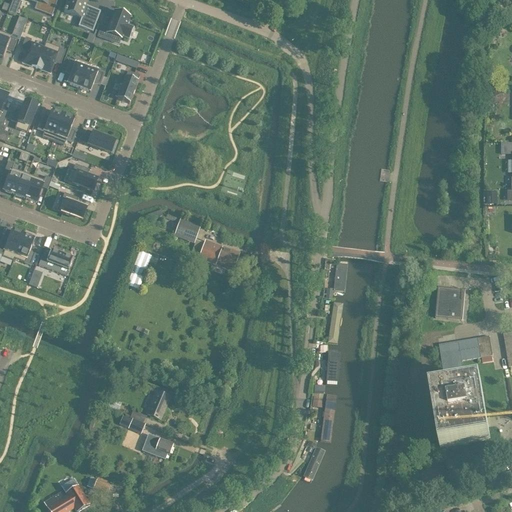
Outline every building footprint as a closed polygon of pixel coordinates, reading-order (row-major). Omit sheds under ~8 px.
[(19,0),(12,0),(8,12),(15,15),(21,1),(19,0)] [(27,0),(32,1),(32,0),(37,2),(34,9),(52,16),(57,0),(27,0)] [(65,9),(64,12),(66,13),(81,19),(78,27),(93,32),(101,11),(86,6),(88,0),(87,0),(68,0),(65,10),(65,9)] [(102,25),(98,37),(105,39),(107,33),(122,38),(122,36),(129,39),(133,27),(127,25),(130,16),(129,16),(116,11),(115,10),(108,28),(102,25)] [(16,17),(14,22),(24,26),(26,21),(16,17)] [(1,32),(0,34),(0,57),(4,58),(7,49),(13,51),(17,40),(11,37),(12,36),(1,32)] [(26,37),(21,49),(27,51),(23,63),(22,62),(22,63),(36,68),(46,43),(44,47),(31,42),(32,39),(26,37)] [(46,43),(36,68),(51,74),(51,73),(50,73),(55,61),(61,64),(66,50),(46,43)] [(70,60),(66,72),(72,74),(68,84),(79,88),(88,63),(77,59),(76,62),(70,60)] [(88,63),(79,88),(90,92),(94,82),(100,84),(103,77),(104,73),(98,71),(98,72),(87,68),(89,64),(88,63)] [(118,90),(115,96),(118,97),(117,98),(117,99),(130,104),(140,75),(128,71),(125,79),(122,78),(120,84),(123,85),(120,91),(118,90)] [(502,85),(492,87),(494,97),(504,95),(502,85)] [(0,92),(0,122),(4,124),(6,118),(8,112),(2,110),(8,95),(0,92)] [(11,120),(11,121),(17,123),(15,128),(27,133),(37,106),(25,102),(21,112),(15,110),(14,114),(11,120)] [(43,118),(38,129),(44,132),(42,137),(53,141),(63,114),(52,110),(49,120),(43,118)] [(63,114),(53,141),(64,145),(66,140),(72,142),(76,131),(71,129),(74,119),(63,114)] [(9,133),(2,130),(0,134),(0,140),(6,142),(9,133)] [(82,143),(111,153),(115,141),(87,130),(82,143)] [(511,143),(502,143),(502,154),(511,154),(511,143)] [(78,159),(80,153),(74,151),(72,157),(78,159)] [(82,161),(80,166),(89,169),(91,164),(82,161)] [(8,162),(4,173),(9,176),(4,191),(15,195),(23,173),(12,168),(14,164),(8,162)] [(71,169),(66,181),(92,191),(93,191),(93,190),(97,180),(98,179),(97,179),(87,175),(90,170),(89,169),(80,166),(75,164),(73,170),(71,169)] [(132,169),(130,175),(137,178),(139,172),(132,169)] [(23,173),(15,195),(25,199),(33,176),(23,173)] [(33,176),(25,199),(36,203),(42,188),(48,190),(49,187),(51,182),(52,179),(46,176),(44,180),(33,176)] [(51,182),(49,187),(58,190),(60,185),(51,182)] [(498,204),(497,191),(486,192),(487,205),(498,204)] [(58,210),(58,211),(59,211),(62,212),(62,213),(63,213),(72,216),(73,217),(73,216),(81,220),(82,220),(83,219),(86,209),(87,208),(86,207),(86,208),(77,204),(79,198),(64,193),(62,200),(58,210)] [(201,226),(181,219),(176,231),(196,239),(201,226)] [(3,238),(0,244),(0,253),(3,255),(2,257),(13,261),(23,234),(12,230),(8,240),(3,238)] [(23,234),(13,261),(14,261),(14,259),(31,265),(37,251),(31,248),(34,238),(23,234)] [(205,241),(199,258),(224,268),(232,271),(239,253),(231,250),(205,241)] [(129,280),(142,284),(152,249),(140,246),(134,267),(132,266),(129,280)] [(45,248),(38,266),(66,276),(73,258),(52,250),(51,250),(45,248)] [(336,264),(333,291),(344,292),(347,265),(336,264)] [(32,279),(30,284),(37,287),(39,281),(32,279)] [(465,290),(438,288),(435,318),(462,321),(465,290)] [(343,304),(333,303),(327,343),(337,344),(343,304)] [(490,336),(478,338),(479,345),(491,343),(490,336)] [(446,390),(434,392),(443,446),(487,439),(486,428),(484,428),(484,427),(488,426),(488,424),(483,425),(482,418),(484,418),(479,384),(466,387),(462,361),(479,358),(481,358),(480,351),(479,346),(479,345),(478,338),(451,343),(439,345),(446,390)] [(491,343),(479,345),(479,346),(480,351),(492,349),(491,343)] [(492,349),(480,351),(481,358),(493,356),(492,349)] [(340,354),(329,353),(327,383),(338,384),(340,354)] [(146,415),(161,421),(170,397),(156,391),(146,415)] [(104,395),(100,404),(118,412),(122,403),(104,395)] [(326,396),(320,442),(331,443),(337,398),(326,396)] [(312,406),(322,407),(322,400),(313,399),(312,406)] [(123,415),(119,424),(129,428),(131,423),(133,419),(123,415)] [(131,423),(129,428),(141,434),(145,424),(133,419),(131,423)] [(165,460),(168,454),(169,455),(174,444),(155,437),(153,439),(147,437),(142,451),(165,460)] [(316,444),(309,440),(307,445),(314,449),(316,444)] [(316,448),(303,477),(313,481),(325,452),(316,448)] [(109,486),(90,478),(87,486),(105,494),(109,486)] [(78,511),(90,505),(74,479),(62,486),(67,495),(63,498),(51,505),(47,508),(49,511),(68,511),(74,508),(76,511),(78,511)]
